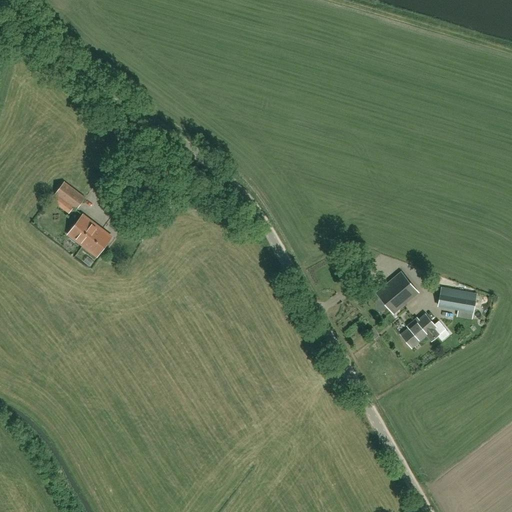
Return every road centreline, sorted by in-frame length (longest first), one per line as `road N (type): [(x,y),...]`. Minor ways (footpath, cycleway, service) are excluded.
road 1 (unclassified): [(428,511),(258,212),(226,173),(82,66),(14,0)]
road 2 (track): [(511,53),(336,0)]
